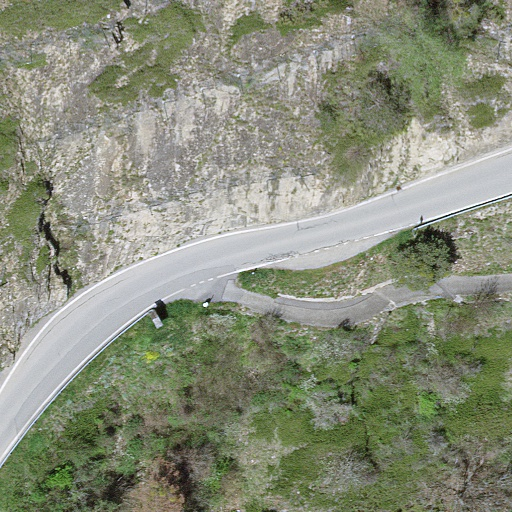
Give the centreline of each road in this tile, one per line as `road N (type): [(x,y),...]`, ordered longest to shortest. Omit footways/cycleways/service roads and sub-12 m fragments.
road 1 (tertiary): [(0,425),(87,313),(197,260),(264,249),(511,170)]
road 2 (track): [(197,260),(284,314),(511,280)]
